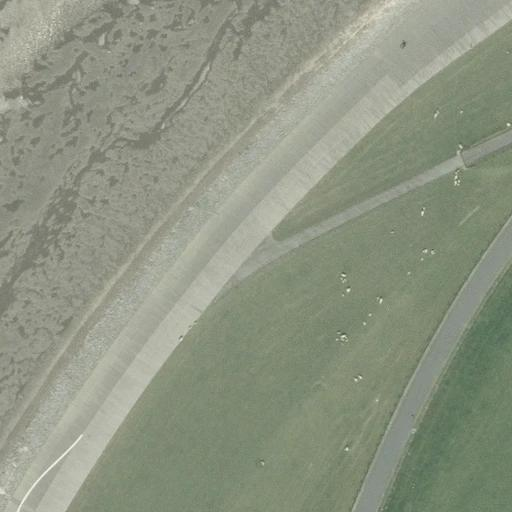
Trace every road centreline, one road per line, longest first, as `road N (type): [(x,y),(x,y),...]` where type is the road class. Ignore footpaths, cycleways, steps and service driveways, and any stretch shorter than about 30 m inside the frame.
road 1 (track): [(216,293),(481,0)]
road 2 (track): [(216,293),(511,148)]
road 3 (track): [(61,511),(216,293)]
